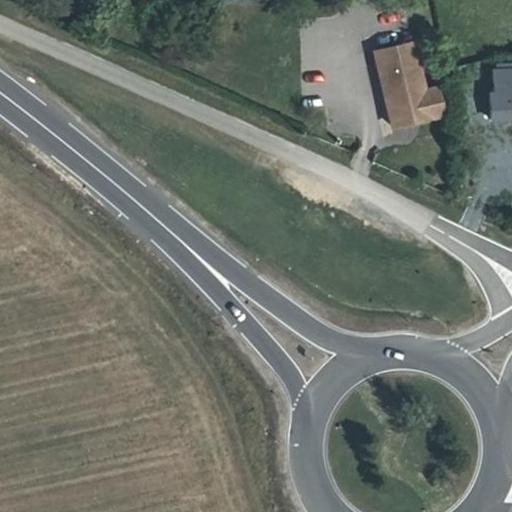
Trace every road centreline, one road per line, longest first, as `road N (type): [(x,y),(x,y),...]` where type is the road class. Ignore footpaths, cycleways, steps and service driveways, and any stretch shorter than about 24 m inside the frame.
road 1 (primary): [(378,352),(320,334),(97,170)]
road 2 (primary): [(97,170),(282,364),(310,413)]
road 3 (primary): [(97,170),(0,94)]
